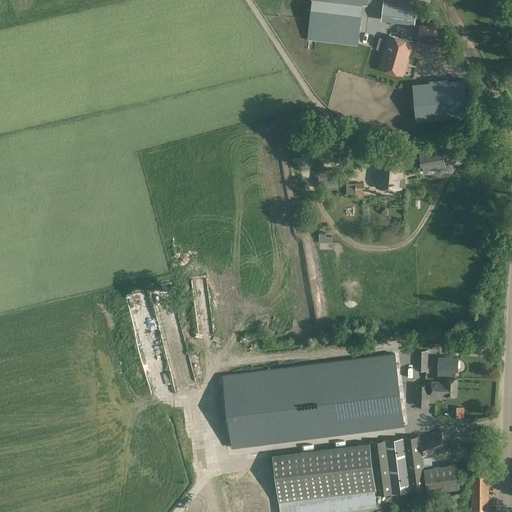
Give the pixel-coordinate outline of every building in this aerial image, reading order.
[(367,0),(312,0),(310,21),(320,22),(318,41),(357,45),(362,3),(367,3),(367,0)] [(416,3),(385,0),(384,0),(382,21),(414,25),(416,3)] [(420,23),(419,35),(437,36),(437,24),(420,23)] [(388,35),(380,68),(403,74),(411,41),(388,35)] [(417,121),(441,119),(469,117),(466,79),(413,84),(414,92),(417,121)] [(442,145),(420,149),(422,171),(445,167),(442,145)] [(401,185),(401,179),(402,159),(379,158),(378,188),(401,189),(401,185)] [(338,169),(317,171),(319,188),(338,187),(338,169)] [(356,182),(356,183),(356,190),(356,195),(358,195),(358,197),(364,197),(364,190),(364,182),(356,182)] [(356,195),(356,190),(356,183),(350,183),(346,183),(346,195),(356,195)] [(318,232),(319,242),(331,242),(331,235),(325,235),(325,232),(318,232)] [(415,350),(415,370),(427,371),(428,350),(415,350)] [(438,370),(456,371),(458,371),(458,358),(438,357),(438,370)] [(456,371),(438,370),(438,379),(445,379),(445,378),(456,378),(456,371)] [(445,378),(445,379),(445,381),(432,381),(431,394),(437,394),(437,395),(442,396),(442,395),(446,395),(446,396),(448,397),(449,397),(451,398),(453,397),(454,397),(454,395),(456,395),(457,378),(456,378),(445,378)] [(415,384),(414,406),(429,406),(429,385),(415,384)] [(338,397),(289,401),(291,418),(302,417),(303,429),(313,428),(312,424),(321,423),(320,412),(330,411),(329,406),(339,405),(338,397)] [(440,428),(420,437),(415,440),(422,455),(424,459),(431,456),(449,448),(440,428)] [(329,448),(272,455),(278,503),(375,491),(368,443),(342,446),(329,448)] [(457,463),(433,467),(424,468),(423,468),(426,489),(427,493),(460,488),(457,463)] [(471,473),(471,509),(488,510),(489,473),(471,473)] [(462,493),(454,496),(456,502),(464,500),(462,493)]
